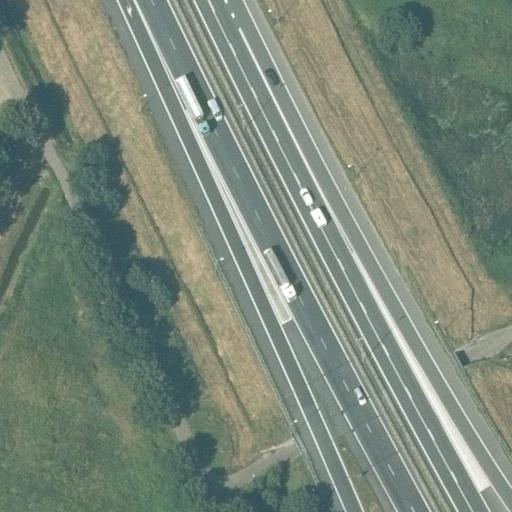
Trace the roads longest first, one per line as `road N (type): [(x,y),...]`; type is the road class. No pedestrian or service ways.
road 1 (motorway): [(151,0),(415,511)]
road 2 (motorway): [(146,0),(188,141),(351,511)]
road 3 (motorway): [(511,500),(296,122),(226,36)]
road 4 (motorway): [(472,511),(226,36)]
road 5 (unclassified): [(225,511),(0,48)]
